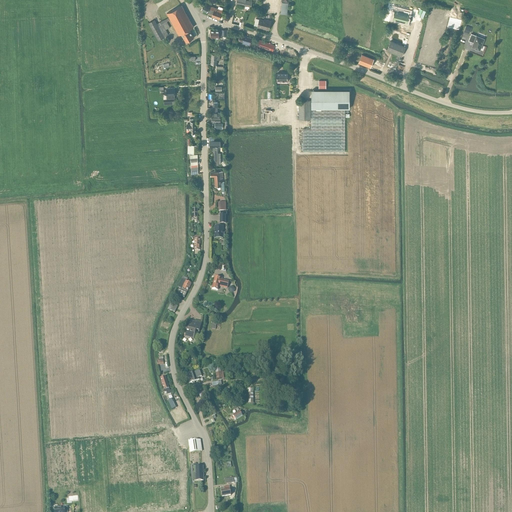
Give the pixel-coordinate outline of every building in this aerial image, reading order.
[(287,14),(287,10),(289,3),(289,0),(281,0),(282,1),(283,1),(281,9),(280,13),(287,14)] [(150,26),(146,29),(154,43),(158,41),(164,37),(169,35),(166,30),(170,28),(167,22),(170,20),(179,35),(181,34),(186,42),(194,38),(189,29),(194,27),(182,5),(167,13),(169,17),(157,24),(155,20),(148,23),(150,26)] [(219,19),(222,10),(210,6),(209,10),(208,14),(212,15),(211,16),(219,19)] [(394,11),(392,19),(398,20),(399,20),(401,20),(407,22),(409,12),(403,10),(402,13),(400,13),(394,11)] [(450,17),(447,27),(459,30),(461,20),(450,17)] [(263,20),(259,19),(257,27),(268,30),(271,21),(264,19),(263,20)] [(210,30),(210,37),(219,38),(222,38),(222,35),(226,35),(226,30),(222,30),(219,30),(210,30)] [(387,48),(386,50),(401,56),(405,47),(410,37),(392,30),(392,31),(388,40),(390,41),(387,48)] [(476,36),(471,34),(469,39),(474,41),(472,47),(476,48),(476,50),(478,51),(479,50),(480,50),(484,39),(476,35),(476,36)] [(250,45),(252,38),(240,35),(238,40),(243,41),(242,42),(250,45)] [(258,39),(257,44),(264,47),(264,48),(272,51),(274,45),(258,39)] [(210,65),(216,65),(216,60),(219,60),(220,55),(211,54),(210,65)] [(362,54),(358,63),(382,72),(385,64),(362,54)] [(396,70),(398,65),(389,62),(387,67),(396,70)] [(277,81),(288,81),(288,73),(277,73),(277,81)] [(166,99),(163,99),(164,105),(175,104),(175,99),(174,99),(174,95),(175,94),(175,88),(166,88),(167,95),(166,95),(166,99)] [(311,110),(311,129),(302,129),(302,151),(344,151),(344,108),(349,108),(349,90),(311,90),(311,108),(341,108),(341,110),(311,110)] [(299,101),(299,115),(297,115),(297,119),(299,119),(311,119),(310,100),(299,101)] [(213,108),(209,108),(209,112),(210,112),(211,112),(211,113),(211,121),(214,121),(215,121),(220,121),(220,113),(217,113),(217,108),(217,107),(217,103),(216,103),(213,102),(213,108)] [(187,124),(187,130),(190,129),(190,133),(196,133),(195,122),(193,122),(193,119),(190,119),(190,124),(187,124)] [(214,141),(209,141),(209,147),(213,147),(213,153),(214,153),(215,164),(221,164),(221,161),(223,161),(223,152),(220,152),(220,147),(220,141),(214,141)] [(214,187),(220,186),(221,192),(225,192),(224,182),(223,182),(223,178),(223,172),(222,172),(222,171),(215,171),(215,172),(210,172),(210,177),(214,177),(214,187)] [(215,226),(215,238),(223,239),(223,235),(224,235),(224,231),(223,231),(223,226),(215,226)] [(184,298),(191,284),(187,281),(188,279),(183,277),(178,287),(179,288),(176,294),(184,298)] [(218,290),(219,287),(227,289),(229,281),(221,279),(221,278),(215,277),(212,289),(218,290)] [(170,304),(167,310),(175,313),(178,306),(173,304),(173,305),(170,304)] [(152,316),(153,315),(154,314),(155,312),(155,311),(154,309),(153,308),(152,307),(151,307),(149,307),(148,308),(147,309),(146,310),(146,311),(146,313),(147,314),(148,315),(149,316),(151,316),(152,316)] [(199,332),(201,326),(202,324),(190,321),(188,329),(186,328),(184,336),(194,339),(196,331),(199,332)] [(216,380),(222,379),(222,378),(224,378),(223,371),(221,372),(219,360),(214,361),(214,360),(212,361),(212,360),(209,360),(210,364),(214,363),(214,365),(216,380)] [(187,375),(190,383),(200,379),(199,377),(202,376),(199,370),(187,375)] [(164,390),(164,393),(167,392),(167,395),(173,393),(173,390),(170,391),(165,376),(160,378),(161,379),(164,390)] [(242,415),(240,411),(233,416),(235,420),(242,415)] [(199,440),(188,442),(189,446),(190,453),(202,451),(201,445),(200,440),(199,440)] [(171,445),(163,446),(164,458),(167,458),(168,460),(173,460),(171,445)] [(196,474),(194,474),(195,481),(204,481),(203,466),(195,467),(196,474)] [(165,485),(159,485),(161,498),(169,497),(169,493),(172,492),(171,482),(164,482),(165,485)] [(124,492),(116,493),(116,506),(124,506),(124,500),(127,500),(127,501),(133,501),(132,484),(126,484),(127,492),(124,492)] [(222,497),(231,495),(229,486),(223,487),(224,491),(221,491),(222,497)] [(88,497),(89,507),(90,511),(97,510),(97,506),(98,506),(97,496),(96,496),(96,493),(88,494),(88,497)]
